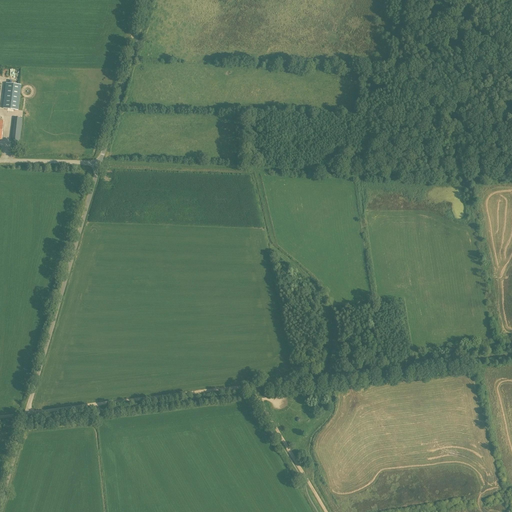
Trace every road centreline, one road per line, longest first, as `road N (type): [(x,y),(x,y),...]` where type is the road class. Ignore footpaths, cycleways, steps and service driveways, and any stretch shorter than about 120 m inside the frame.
road 1 (track): [(511,179),(99,163)]
road 2 (unclassified): [(0,505),(99,163)]
road 3 (track): [(254,386),(26,413)]
road 4 (tertiary): [(99,163),(147,0)]
road 5 (track): [(326,511),(258,395)]
